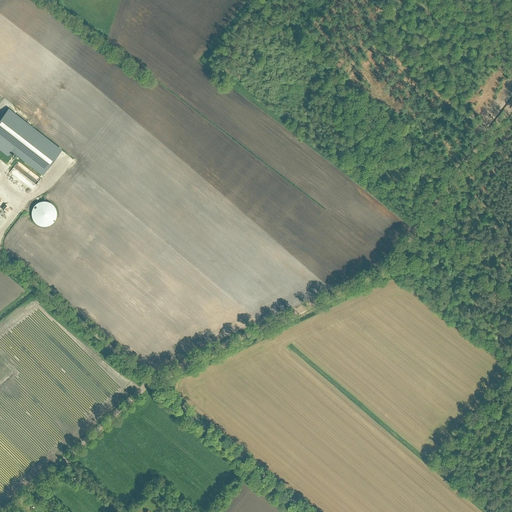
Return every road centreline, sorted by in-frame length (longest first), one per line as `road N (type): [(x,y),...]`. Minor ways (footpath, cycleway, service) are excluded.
road 1 (track): [(150,380),(387,267),(511,104)]
road 2 (unclassified): [(306,511),(150,380)]
road 3 (unclassified): [(150,380),(0,254)]
road 4 (unclassified): [(5,511),(150,380)]
